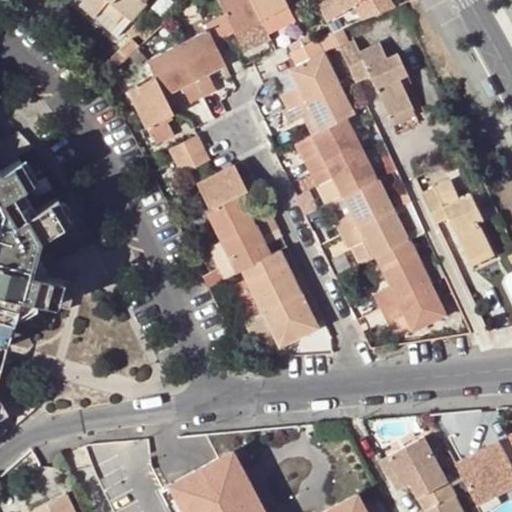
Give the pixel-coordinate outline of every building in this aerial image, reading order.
[(85,0),(79,7),(92,19),(107,4),(123,19),(128,25),(146,6),(144,4),(147,0),(85,0)] [(250,0),(216,0),(223,13),(232,30),(258,17),(250,0)] [(250,0),(258,17),(285,3),(283,0),(250,0)] [(330,0),(345,21),(355,15),(365,30),(399,17),(388,0),(330,0)] [(267,34),(294,22),(285,3),(258,17),(267,34)] [(108,34),(123,19),(107,4),(92,19),(108,34)] [(223,13),(216,17),(225,34),(232,30),(223,13)] [(229,42),(225,34),(216,17),(204,23),(205,27),(216,49),(229,42)] [(216,49),(205,27),(175,43),(199,94),(213,87),(205,71),(222,62),(216,49)] [(130,36),(113,52),(122,61),(128,56),(139,46),(130,36)] [(336,40),(344,59),(353,55),(345,37),(336,40)] [(315,40),(289,52),(294,65),(321,52),(315,40)] [(162,93),(179,84),(185,97),(187,100),(199,94),(175,43),(145,59),(152,72),(162,93)] [(136,64),(145,57),(139,46),(128,56),(136,64)] [(287,107),(336,84),(321,52),(294,65),(287,68),(296,87),(281,95),(287,107)] [(371,87),(391,129),(417,118),(407,99),(403,90),(412,85),(402,65),(391,70),(383,54),(363,64),(358,52),(353,55),(344,59),(352,76),(359,93),(371,87)] [(145,124),(163,115),(171,111),(168,105),(162,93),(152,72),(126,86),(145,124)] [(162,93),(168,105),(185,97),(179,84),(162,93)] [(351,115),(336,84),(287,107),(282,110),(288,124),(309,114),(317,131),(343,118),(351,115)] [(412,85),(403,90),(407,99),(416,94),(412,85)] [(172,135),(163,115),(145,124),(155,143),(172,135)] [(302,160),(308,173),(358,149),(343,118),(317,131),(308,135),(317,153),(302,160)] [(420,124),(417,118),(391,129),(394,136),(420,124)] [(169,147),(175,159),(201,145),(195,132),(169,147)] [(317,153),(308,135),(293,142),(302,160),(317,153)] [(26,220),(11,197),(22,191),(34,183),(10,144),(0,150),(0,157),(8,172),(3,175),(0,169),(0,315),(17,319),(18,313),(22,298),(38,302),(46,305),(48,297),(57,294),(52,286),(53,279),(45,278),(29,275),(33,257),(36,244),(72,224),(69,218),(71,214),(65,207),(62,207),(58,201),(36,213),(26,220)] [(201,145),(175,159),(181,171),(207,157),(201,145)] [(308,173),(323,205),(329,202),(340,197),(374,180),(358,149),(308,173)] [(471,160),(468,154),(454,160),(457,167),(471,160)] [(237,194),(245,190),(231,164),(214,172),(194,183),(206,209),(237,194)] [(333,222),(339,235),(390,210),(374,180),(340,197),(348,215),(337,220),(333,222)] [(445,219),(465,261),(487,250),(475,224),(480,222),(468,196),(456,202),(447,182),(419,195),(432,225),(445,219)] [(36,213),(22,191),(11,197),(26,220),(36,213)] [(269,216),(263,202),(245,211),(237,194),(206,209),(203,210),(217,241),(269,216)] [(348,215),(340,197),(329,202),(337,220),(348,215)] [(403,208),(415,233),(421,230),(409,205),(403,208)] [(346,248),(350,246),(361,241),(370,258),(374,256),(405,241),(390,210),(339,235),(346,248)] [(269,216),(217,241),(232,272),(239,269),(267,255),(258,239),(276,230),(269,216)] [(221,277),(232,272),(217,241),(205,247),(221,277)] [(361,241),(350,246),(358,264),(370,258),(361,241)] [(374,256),(380,269),(413,253),(407,241),(405,241),(374,256)] [(267,255),(239,269),(244,279),(282,260),(276,250),(267,255)] [(487,250),(465,261),(468,268),(491,257),(487,250)] [(378,308),(428,284),(413,253),(380,269),(389,286),(372,295),(378,308)] [(42,259),(33,257),(29,275),(45,278),(47,269),(42,259)] [(244,279),(260,311),(305,290),(299,278),(292,281),(288,271),(282,260),(244,279)] [(430,268),(436,280),(442,277),(436,265),(430,268)] [(294,268),(288,271),(292,281),(299,278),(294,268)] [(410,330),(443,313),(428,284),(378,308),(385,321),(401,313),(410,330)] [(314,325),(309,315),(305,307),(312,304),(305,290),(260,311),(277,343),(314,325)] [(36,310),(38,302),(22,298),(18,313),(25,315),(36,310)] [(305,307),(309,315),(316,312),(312,304),(305,307)] [(0,421),(8,416),(0,402),(0,421)] [(460,511),(425,444),(390,462),(406,493),(412,490),(424,511),(460,511)] [(511,488),(511,471),(497,444),(454,466),(477,508),(511,488)] [(231,450),(163,482),(178,511),(363,511),(355,496),(326,510),(327,511),(245,511),(228,477),(242,471),(231,450)] [(398,497),(406,493),(390,462),(381,467),(398,497)] [(321,511),(262,511),(242,471),(228,477),(245,511),(327,511),(326,510),(321,511)] [(74,511),(68,499),(40,511),(74,511)]
